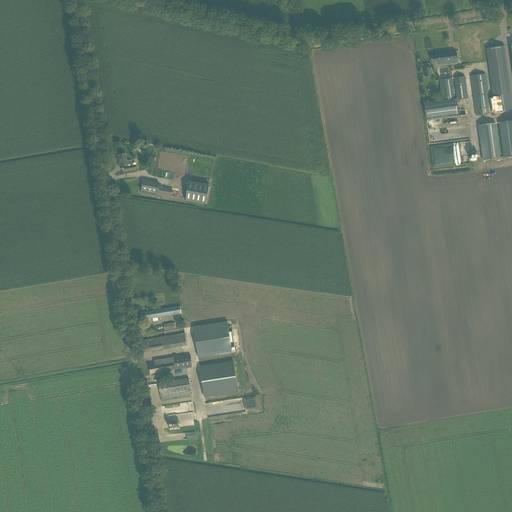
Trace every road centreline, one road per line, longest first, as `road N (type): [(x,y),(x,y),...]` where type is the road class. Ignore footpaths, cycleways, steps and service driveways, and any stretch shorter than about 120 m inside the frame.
road 1 (unclassified): [(161,511),(75,0)]
road 2 (unclassified): [(135,0),(329,39),(511,10)]
